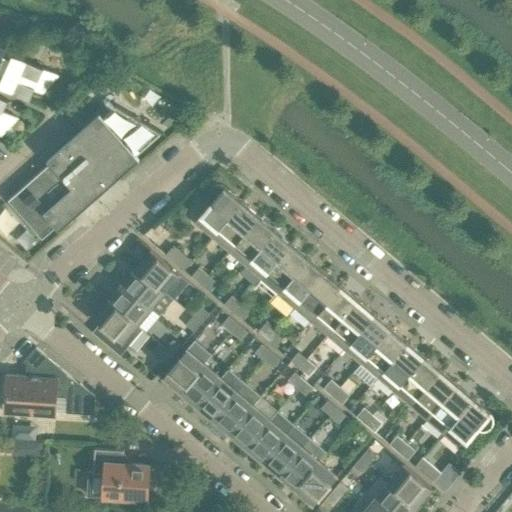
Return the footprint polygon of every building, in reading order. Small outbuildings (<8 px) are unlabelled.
[(0,133),(1,134),(18,117),(3,110),(8,99),(0,95),(0,85),(30,99),(35,88),(42,91),(59,74),(44,68),(44,67),(13,53),(11,57),(2,54),(6,46),(0,43),(0,133)] [(163,132),(115,104),(8,199),(42,238),(163,132)] [(213,235),(242,201),(225,186),(224,185),(222,184),(219,184),(217,184),(214,185),(213,185),(212,186),(211,187),(210,188),(209,190),(208,190),(208,191),(208,193),(208,195),(208,196),(208,198),(209,200),(211,202),(211,203),(196,221),(213,235)] [(230,249),(259,215),(242,201),(213,235),(230,249)] [(246,263),(275,229),(259,215),(230,249),(246,263)] [(263,277),(292,243),(275,229),(246,263),(263,277)] [(279,291),(308,257),(292,243),(263,277),(279,291)] [(184,269),(192,260),(174,244),(166,254),(184,269)] [(152,250),(137,267),(165,290),(179,273),(152,250)] [(295,305),(325,271),(308,257),(279,291),(295,305)] [(192,275),(201,283),(208,274),(199,266),(192,275)] [(165,290),(137,267),(123,284),(151,307),(165,290)] [(312,319),(341,285),(325,271),(295,305),(312,319)] [(218,282),(208,274),(201,283),(210,291),(218,282)] [(151,307),(123,284),(109,300),(137,323),(151,307)] [(329,333),(358,299),(341,285),(312,319),(329,333)] [(224,303),(234,311),(241,302),(232,294),(224,303)] [(345,347),(375,313),(358,299),(329,333),(345,347)] [(143,328),(137,323),(109,300),(95,317),(109,330),(102,339),(121,355),(143,328)] [(251,310),(241,302),(234,311),(243,319),(251,310)] [(202,305),(194,315),(202,322),(210,312),(202,305)] [(362,361),(391,327),(375,313),(345,347),(362,361)] [(194,331),(202,322),(194,315),(186,324),(194,331)] [(222,323),(231,331),(238,323),(229,315),(222,323)] [(257,331),(267,339),(274,330),(265,322),(257,331)] [(247,330),(238,323),(231,331),(240,339),(247,330)] [(378,375),(407,341),(391,327),(362,361),(378,375)] [(283,338),(274,330),(267,339),(276,347),(283,338)] [(173,338),(165,348),(174,354),(182,345),(173,338)] [(181,390),(204,363),(212,354),(195,339),(164,375),(164,376),(181,390)] [(395,389),(424,355),(407,341),(378,375),(395,389)] [(255,351),(264,359),(271,351),(262,343),(255,351)] [(94,413),(95,395),(80,382),(79,383),(36,346),(24,360),(33,368),(27,375),(7,374),(6,390),(5,390),(5,394),(4,411),(56,414),(57,395),(65,396),(67,398),(66,411),(94,413)] [(174,354),(165,348),(158,357),(166,364),(174,354)] [(291,359),(300,367),(308,358),(298,350),(291,359)] [(280,358),(271,351),(264,359),(273,367),(280,358)] [(411,403),(440,369),(424,355),(395,389),(411,403)] [(317,366),(308,358),(300,367),(309,375),(317,366)] [(197,404),(221,377),(204,363),(181,390),(197,404)] [(214,418),(237,391),(245,381),(228,367),(221,377),(197,404),(214,418)] [(428,417),(457,383),(440,369),(411,403),(428,417)] [(297,387),(304,379),(295,371),(288,379),(297,387)] [(324,388),(333,395),(341,386),(331,378),(324,388)] [(313,386),(304,379),(297,387),(306,395),(313,386)] [(230,432),(254,405),(261,395),(245,381),(237,391),(214,418),(230,432)] [(444,431),(473,397),(457,383),(428,417),(444,431)] [(350,394),(341,386),(333,395),(342,403),(350,394)] [(490,412),(473,397),(444,431),(461,446),(477,428),(479,429),(481,430),(483,430),(485,430),(486,430),(487,430),(488,429),(490,428),(491,427),(492,426),(493,425),(493,424),(494,422),(494,421),(494,419),(494,418),(494,416),(493,415),(492,414),(491,412),(490,412)] [(330,415),(337,407),(328,399),(321,407),(330,415)] [(247,446),(270,419),(254,405),(230,432),(247,446)] [(366,423),(374,414),(364,406),(357,415),(366,423)] [(346,414),(337,407),(330,415),(339,423),(346,414)] [(270,419),(247,446),(263,460),(287,432),(294,423),(278,409),(270,419)] [(383,422),(374,414),(366,423),(375,431),(383,422)] [(280,474),(303,446),(311,437),(294,423),(287,432),(263,460),(280,474)] [(354,435),(364,443),(371,435),(361,427),(354,435)] [(399,451),(407,442),(397,434),(390,443),(399,451)] [(416,450),(407,442),(399,451),(408,459),(416,450)] [(296,488),(320,460),(303,446),(280,474),(296,488)] [(93,471),(89,471),(88,494),(148,498),(150,464),(124,462),(124,461),(123,461),(124,449),(95,447),(93,471)] [(368,447),(361,456),(369,463),(377,454),(368,447)] [(369,463),(361,456),(353,465),(361,472),(369,463)] [(423,456),(415,465),(434,481),(441,472),(423,456)] [(337,475),(320,460),(296,488),(314,502),(337,475)] [(404,464),(390,481),(417,504),(432,487),(404,464)] [(340,480),(333,489),(341,496),(349,487),(340,480)] [(410,511),(417,504),(390,481),(376,498),(392,511),(410,511)] [(341,496),(333,489),(325,498),(333,505),(341,496)] [(392,511),(376,498),(363,511),(392,511)]
